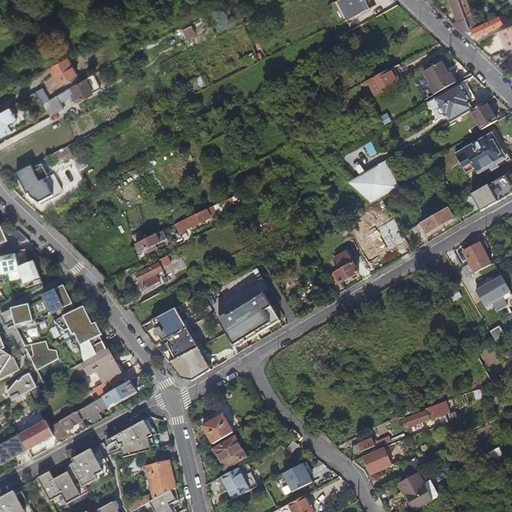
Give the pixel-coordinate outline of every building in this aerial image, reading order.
[(360,13),(374,6),(371,0),(343,0),(346,5),(354,0),(360,13)] [(453,0),(458,13),(470,9),(466,0),(453,0)] [(340,14),(335,4),(325,9),(330,19),(340,14)] [(468,15),(456,21),(458,24),(459,28),(460,27),(471,23),(473,27),(478,25),(475,15),(469,18),(468,15)] [(477,36),(504,23),(500,15),(493,18),(493,19),(473,28),(477,36)] [(511,24),(502,29),(510,48),(511,47),(511,24)] [(412,42),(407,34),(391,43),(395,51),(412,42)] [(60,85),(78,75),(68,58),(51,67),(60,85)] [(443,59),(422,70),(423,73),(442,63),(454,84),(456,83),(443,59)] [(442,63),(423,73),(435,95),(454,84),(442,63)] [(377,96),(405,80),(397,65),(393,67),(365,82),(367,86),(370,84),(377,96)] [(100,91),(92,76),(56,97),(61,105),(74,97),(77,103),(100,91)] [(442,111),(468,96),(467,95),(460,83),(435,98),(442,111)] [(468,96),(471,102),(475,99),(471,92),(467,95),(468,96)] [(451,123),(472,111),(474,110),(470,102),(471,102),(468,96),(442,111),(446,116),(447,116),(451,123)] [(56,97),(42,105),(48,115),(49,118),(63,110),(63,108),(62,108),(61,105),(56,97)] [(483,128),(498,120),(488,102),(474,110),(472,111),(483,128)] [(3,127),(14,121),(8,109),(0,114),(0,137),(7,134),(3,127)] [(508,162),(511,159),(511,157),(496,129),(490,132),(492,135),(493,134),(507,158),(506,158),(508,162)] [(507,158),(493,134),(492,135),(457,154),(471,179),(506,158),(507,158)] [(51,166),(58,162),(54,154),(47,158),(51,166)] [(401,188),(386,161),(348,183),(372,205),(401,188)] [(49,177),(43,167),(35,172),(33,169),(18,177),(27,195),(43,187),(40,182),(49,177)] [(482,212),(511,194),(511,184),(507,175),(472,195),(482,212)] [(227,207),(235,203),(233,198),(225,202),(227,207)] [(225,202),(214,207),(217,214),(228,209),(227,207),(225,202)] [(186,230),(212,217),(213,220),(219,217),(217,214),(214,207),(183,222),(176,225),(182,236),(187,233),(186,230)] [(428,234),(454,219),(449,208),(422,223),(424,228),(428,234)] [(0,224),(0,244),(11,237),(0,224)] [(26,237),(18,229),(11,232),(21,241),(26,237)] [(141,254),(168,240),(164,231),(136,245),(141,254)] [(399,236),(393,240),(399,252),(406,248),(399,236)] [(471,264),(475,273),(492,264),(484,250),(487,248),(484,241),(464,252),(471,264)] [(0,279),(3,280),(3,274),(19,270),(27,287),(43,281),(35,261),(28,263),(26,251),(0,258),(0,279)] [(343,270),(329,278),(334,287),(341,283),(341,284),(360,273),(348,252),(336,259),(343,270)] [(171,264),(168,257),(158,262),(162,268),(171,264)] [(265,262),(260,265),(264,271),(269,269),(265,262)] [(159,264),(136,275),(146,294),(155,290),(155,289),(168,282),(159,264)] [(475,273),(471,264),(464,268),(468,276),(475,273)] [(494,302),(498,310),(510,305),(505,295),(511,292),(511,290),(505,274),(477,287),(486,306),(494,302)] [(31,305),(30,304),(24,306),(23,304),(5,313),(8,318),(3,320),(6,326),(15,322),(13,325),(18,326),(21,332),(36,328),(38,325),(46,320),(46,318),(75,304),(66,288),(50,296),(49,294),(44,296),(45,299),(33,305),(32,304),(31,305)] [(265,292),(218,320),(220,322),(226,335),(232,342),(237,349),(283,322),(265,292)] [(190,327),(180,307),(153,321),(158,331),(157,331),(157,332),(156,332),(156,333),(156,334),(158,337),(161,336),(164,342),(190,327)] [(76,346),(85,362),(107,350),(103,342),(90,349),(87,343),(102,335),(96,323),(92,325),(83,308),(53,324),(60,338),(66,334),(74,348),(76,346)] [(190,327),(164,342),(166,347),(162,349),(164,352),(165,352),(165,353),(166,353),(167,353),(168,353),(169,353),(169,352),(174,362),(200,348),(190,327)] [(232,342),(226,335),(221,338),(221,337),(217,339),(222,348),(232,342)] [(10,356),(1,352),(5,349),(0,339),(0,380),(19,370),(12,358),(8,360),(10,356)] [(27,341),(32,356),(29,357),(37,371),(59,360),(57,352),(49,352),(45,340),(27,341)] [(201,347),(200,348),(174,362),(170,364),(177,375),(207,359),(201,347)] [(85,362),(82,363),(88,376),(97,372),(103,383),(121,373),(108,349),(107,350),(85,362)] [(122,378),(125,376),(124,373),(109,381),(113,388),(124,382),(122,378)] [(37,388),(29,374),(5,388),(13,401),(37,388)] [(104,383),(95,389),(99,396),(108,391),(104,383)] [(108,405),(103,397),(50,428),(57,441),(64,436),(62,433),(83,421),(82,420),(108,405)] [(405,420),(407,428),(418,424),(420,423),(449,412),(445,403),(427,410),(427,409),(421,411),(422,414),(405,420)] [(203,426),(213,444),(234,432),(223,415),(203,426)] [(145,420),(153,435),(149,438),(152,451),(160,450),(156,435),(157,434),(149,418),(145,420)] [(118,441),(121,445),(124,445),(125,447),(123,448),(125,458),(152,451),(149,438),(153,435),(145,420),(108,441),(110,446),(118,441)] [(31,429),(20,435),(28,450),(31,448),(32,449),(51,438),(43,423),(31,430),(31,429)] [(11,441),(0,447),(0,461),(1,465),(12,458),(13,459),(28,450),(20,435),(18,433),(10,438),(11,441)] [(373,438),(352,447),(355,454),(375,446),(376,448),(392,442),(389,436),(374,442),(373,438)] [(235,437),(215,449),(226,469),(247,457),(235,437)] [(384,448),(364,456),(369,468),(371,474),(378,471),(391,465),(384,448)] [(50,471),(38,478),(51,501),(62,495),(67,504),(88,492),(86,490),(114,474),(101,450),(94,453),(92,449),(73,459),(75,462),(71,464),(80,480),(75,483),(68,471),(55,479),(50,471)] [(141,470),(138,457),(126,460),(129,473),(141,470)] [(402,465),(406,474),(421,467),(417,458),(402,465)] [(150,502),(176,488),(170,461),(147,467),(153,494),(145,498),(144,497),(127,506),(129,511),(131,511),(142,507),(150,502)] [(282,472),(291,492),(315,481),(306,461),(282,472)] [(239,468),(222,476),(234,499),(251,490),(239,468)] [(423,478),(421,473),(401,482),(405,492),(407,491),(415,509),(433,500),(426,483),(423,478)] [(430,474),(423,478),(426,483),(433,480),(430,474)] [(176,488),(150,502),(155,511),(176,511),(175,507),(173,504),(178,501),(176,498),(178,496),(176,488)] [(34,511),(22,491),(16,494),(14,490),(0,498),(0,511),(34,511)] [(313,511),(305,496),(288,505),(292,511),(313,511)] [(119,511),(118,510),(120,508),(120,505),(118,502),(115,503),(114,502),(100,511),(119,511)]
